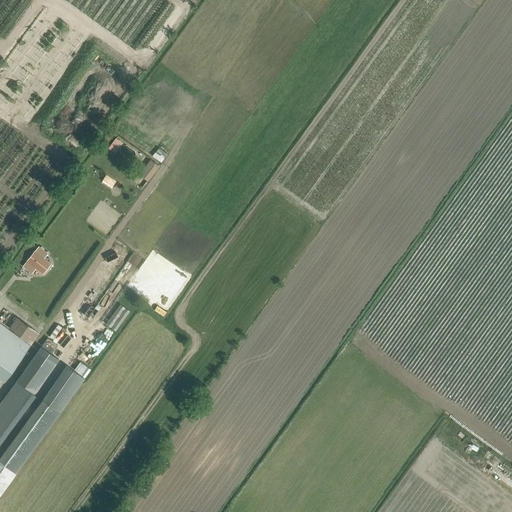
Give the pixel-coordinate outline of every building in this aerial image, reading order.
[(116,138),(108,149),(116,154),(123,143),(116,138)] [(158,148),(152,157),(161,163),(167,154),(158,148)] [(150,159),(139,175),(148,182),(160,166),(150,159)] [(106,175),(103,181),(113,187),(117,181),(106,175)] [(39,247),(23,266),(32,273),(35,268),(43,274),(50,264),(43,258),(47,253),(39,247)] [(121,304),(106,323),(116,331),(131,311),(121,304)] [(0,366),(10,374),(31,345),(0,322),(0,366)] [(0,443),(36,395),(53,371),(34,356),(0,403),(0,443)] [(66,367),(42,400),(0,457),(0,494),(83,380),(66,367)]
